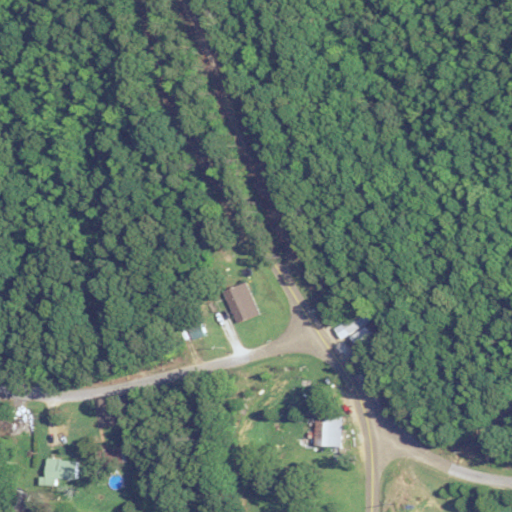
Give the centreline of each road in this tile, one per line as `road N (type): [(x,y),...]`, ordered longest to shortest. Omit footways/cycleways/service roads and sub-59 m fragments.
road 1 (residential): [(145,0),(196,148),(360,405),(367,511)]
road 2 (residential): [(314,339),(91,392),(0,391)]
road 3 (residential): [(367,433),(449,469),(511,479)]
